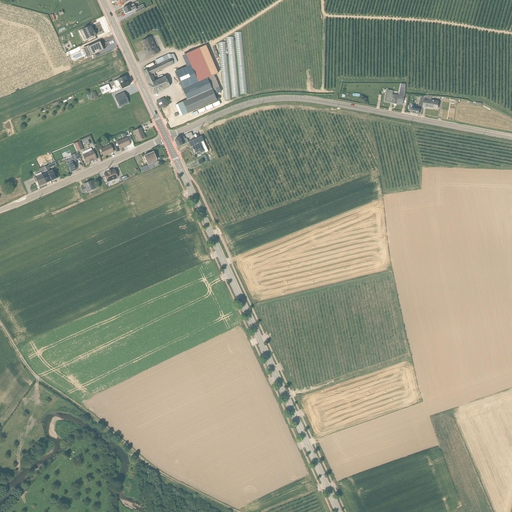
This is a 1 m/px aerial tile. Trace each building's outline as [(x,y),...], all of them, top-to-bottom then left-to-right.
[(134,3),(123,8),(125,14),(134,10),(135,13),(145,8),(143,4),(136,7),(134,3)] [(82,29),(78,31),(81,36),(84,41),(96,35),(94,31),(93,31),(90,26),(82,29)] [(242,31),(235,31),(241,94),(247,93),(242,31)] [(234,35),(228,36),(232,97),(239,96),(234,35)] [(151,51),(153,55),(160,52),(158,48),(156,48),(151,37),(142,41),(144,46),(145,45),(148,53),(151,51)] [(98,41),(83,48),(87,58),(94,54),(93,52),(98,50),(99,51),(103,50),(98,41)] [(220,41),(224,100),(230,99),(226,41),(220,41)] [(219,75),(206,48),(186,57),(190,67),(174,74),(182,92),(187,103),(177,107),(182,119),(218,104),(213,91),(220,88),(215,78),(219,75)] [(171,58),(157,65),(143,71),(153,94),(170,87),(165,76),(155,81),(152,74),(177,62),(174,54),(169,54),(171,58)] [(171,58),(169,54),(155,60),(157,65),(171,58)] [(113,81),(116,87),(123,84),(124,87),(129,85),(125,76),(113,81)] [(405,91),(405,84),(401,84),(398,96),(393,94),(393,91),(387,90),(385,101),(402,104),(405,91)] [(99,89),(102,95),(111,91),(108,85),(99,89)] [(124,92),(115,96),(120,107),(129,103),(124,92)] [(430,108),(437,109),(438,101),(431,100),(432,97),(424,96),(424,97),(422,107),(430,109),(430,108)] [(164,97),(157,101),(161,108),(168,104),(167,102),(166,102),(164,97)] [(411,105),(410,113),(421,115),(422,107),(424,97),(420,97),(419,102),(418,102),(418,106),(411,105)] [(146,138),(141,128),(133,131),(138,141),(146,138)] [(195,153),(200,151),(201,153),(206,150),(203,142),(204,142),(201,136),(189,142),(191,147),(193,146),(195,148),(193,149),(195,153)] [(120,149),(130,144),(126,137),(117,142),(120,149)] [(185,140),(184,139),(181,140),(180,137),(176,139),(175,141),(178,147),(188,142),(187,140),(185,140)] [(80,141),(74,144),(78,151),(83,149),(80,141)] [(104,156),(114,152),(110,144),(100,149),(104,156)] [(84,159),(86,164),(92,161),(93,161),(97,159),(93,150),(82,155),(84,158),(84,159)] [(161,165),(159,161),(157,161),(153,152),(148,154),(154,168),(161,165)] [(81,160),(78,153),(73,156),(76,162),(81,160)] [(148,154),(144,156),(148,165),(150,169),(154,168),(148,154)] [(51,181),(59,177),(57,171),(53,173),(52,170),(50,171),(49,168),(57,165),(55,162),(45,167),(51,181)] [(76,170),(72,162),(67,164),(71,172),(76,170)] [(146,167),(141,169),(142,173),(150,169),(148,165),(145,166),(146,167)] [(45,167),(40,169),(42,175),(46,183),(51,181),(45,167)] [(104,174),(107,182),(108,182),(112,181),(111,180),(118,177),(114,169),(110,171),(107,172),(108,172),(104,174)] [(42,175),(35,178),(39,186),(46,183),(42,175)] [(96,189),(92,181),(83,185),(84,186),(81,187),(84,194),(85,193),(85,195),(93,192),(92,190),(96,189)]
